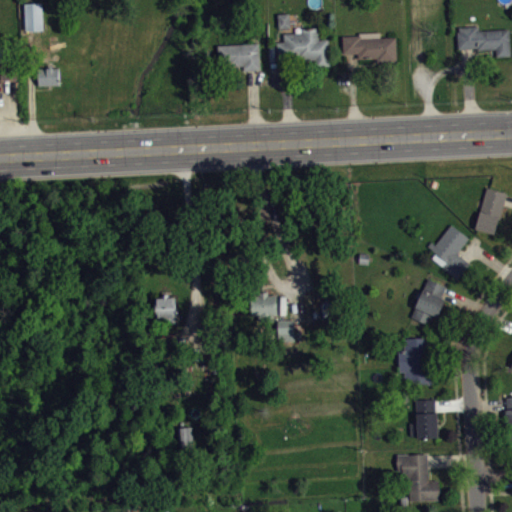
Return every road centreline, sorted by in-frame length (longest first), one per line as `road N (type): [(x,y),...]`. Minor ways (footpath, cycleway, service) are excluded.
road 1 (secondary): [(0,160),(511,131)]
road 2 (residential): [(477,511),(471,353),(484,317),(511,280)]
